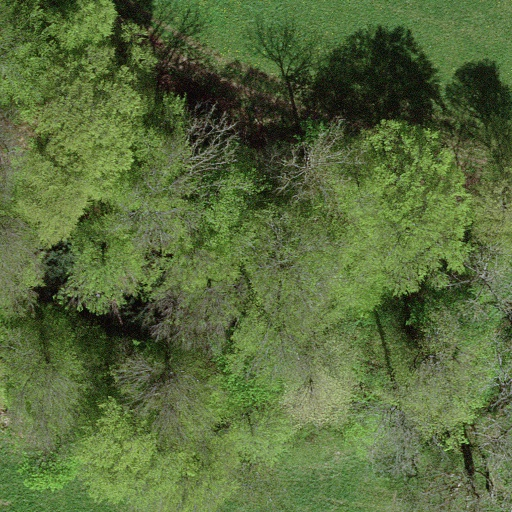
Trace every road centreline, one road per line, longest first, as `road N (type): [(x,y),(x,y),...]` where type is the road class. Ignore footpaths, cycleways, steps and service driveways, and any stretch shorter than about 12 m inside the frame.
road 1 (track): [(85,0),(243,80),(511,150)]
road 2 (track): [(511,332),(420,420),(363,444),(287,450),(207,438)]
road 3 (track): [(0,438),(207,438)]
